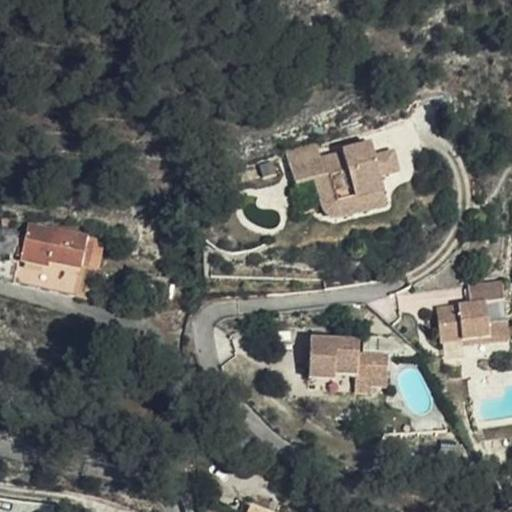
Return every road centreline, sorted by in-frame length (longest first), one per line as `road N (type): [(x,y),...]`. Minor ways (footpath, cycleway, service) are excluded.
road 1 (unknown): [(401,511),(268,432),(220,385),(204,348),(217,311),(384,295)]
road 2 (unknown): [(134,511),(19,467)]
